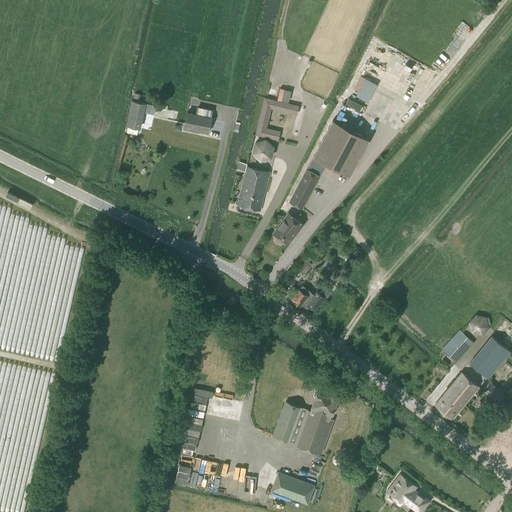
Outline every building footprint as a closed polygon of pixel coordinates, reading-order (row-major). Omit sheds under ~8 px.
[(264,97),(256,134),(279,140),(281,131),(267,127),(271,109),(297,115),(299,105),(264,97)] [(132,100),(127,125),(128,126),(138,128),(139,128),(140,127),(138,127),(140,119),(141,120),(141,119),(140,119),(141,112),(143,112),(143,111),(142,110),(143,103),(145,104),(145,103),(132,100)] [(196,113),(188,111),(184,127),(209,132),(212,117),(196,113)] [(314,156),(326,162),(350,175),(369,138),(333,119),(314,156)] [(128,126),(127,132),(137,134),(138,128),(128,126)] [(255,141),(251,153),(261,161),(272,158),(275,146),(266,137),(255,141)] [(270,172),(247,166),(247,163),(239,161),(237,169),(246,171),(238,204),(261,210),(270,172)] [(302,207),(319,175),(307,168),(290,201),(302,207)] [(288,211),(272,232),(289,245),(305,223),(288,211)] [(307,258),(299,268),(305,273),(312,265),(314,267),(319,262),(311,254),(307,259),(307,258)] [(342,272),(328,259),(318,270),(333,283),(342,272)] [(315,310),(325,297),(316,291),(314,294),(310,291),(311,291),(302,284),(291,298),(294,300),(292,301),(299,306),(300,304),(304,307),(307,308),(309,307),(310,305),(315,310)] [(482,334),(489,327),(486,317),(476,315),(469,323),(473,332),(482,334)] [(456,362),(474,342),(460,329),(442,349),(456,362)] [(492,335),(469,362),(489,378),(511,351),(492,335)] [(462,371),(458,376),(436,403),(453,417),(479,385),(462,371)] [(498,402),(505,394),(492,383),(485,391),(498,402)] [(336,410),(337,407),(336,404),(339,393),(329,390),(328,390),(318,386),(318,387),(315,389),(314,393),(315,395),(314,397),(312,404),(312,405),(310,410),(285,401),(273,434),(321,452),(334,419),(330,417),(332,412),(333,412),(336,410)] [(209,399),(224,403),(226,399),(211,395),(209,399)] [(308,503),(314,485),(278,471),(271,490),(308,503)] [(421,510),(429,500),(413,489),(416,485),(402,474),(389,492),(390,496),(393,499),(397,498),(400,495),(421,510)]
